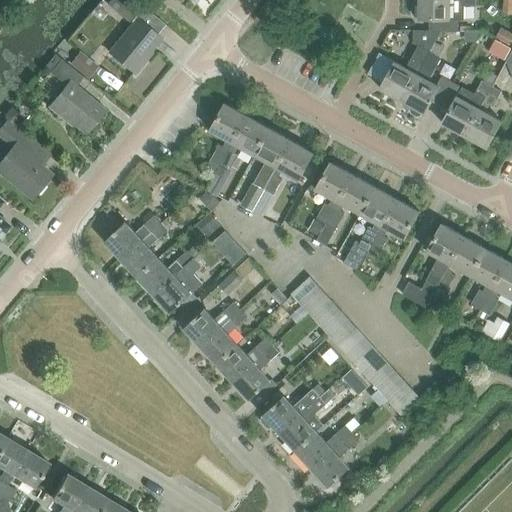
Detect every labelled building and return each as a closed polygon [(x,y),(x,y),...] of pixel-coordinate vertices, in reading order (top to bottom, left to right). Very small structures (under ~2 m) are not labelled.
[(110,0),(108,3),(130,21),(141,7),(132,0),(110,0)] [(475,0),(419,0),(419,18),(430,19),(430,30),(442,30),(458,30),(458,21),(465,21),(465,4),(475,4),(475,0)] [(145,58),(161,38),(137,19),(109,53),(134,74),(146,59),(145,58)] [(511,32),(502,27),(496,38),(509,45),(511,40),(511,32)] [(382,54),(373,71),(386,79),(380,89),(402,101),(430,52),(435,43),(435,42),(442,30),(430,30),(413,30),(413,42),(420,46),(408,68),(382,54)] [(435,43),(430,52),(440,57),(444,48),(445,48),(435,42),(435,43)] [(430,52),(402,101),(425,114),(432,101),(440,105),(454,82),(441,76),(437,84),(427,79),(440,57),(430,52)] [(75,87),(83,78),(54,54),(44,67),(67,86),(49,107),(72,125),(74,123),(86,133),(105,110),(75,87)] [(89,60),(79,73),(87,80),(98,67),(89,60)] [(454,82),(440,105),(449,110),(442,123),(464,135),(491,85),(497,76),(488,71),(482,80),(474,96),(477,97),(473,104),(460,97),(465,88),(454,82)] [(491,85),(464,135),(487,148),(502,120),(485,111),(489,105),(492,107),(501,91),(491,85)] [(216,173),(248,116),(226,104),(211,131),(227,140),(223,146),(219,144),(206,167),(216,173)] [(10,109),(4,117),(8,120),(19,129),(25,121),(10,109)] [(248,116),(220,165),(230,171),(238,155),(234,153),(238,146),(254,155),(270,128),(248,116)] [(0,135),(13,146),(0,162),(0,172),(32,199),(52,175),(41,166),(35,161),(44,150),(19,129),(8,120),(0,129),(0,135)] [(242,204),(252,210),(264,190),(291,140),(270,128),(254,155),(270,164),(266,170),(263,168),(254,184),(253,184),(242,204)] [(291,140),(264,190),(273,195),(282,179),(279,177),(282,170),(298,180),(314,153),(291,140)] [(325,203),(316,219),(326,224),(354,175),(331,162),(316,190),(332,198),(328,205),(325,203)] [(216,173),(207,189),(218,195),(231,171),(230,171),(220,165),(216,173)] [(319,236),(317,241),(326,246),(344,214),(341,212),(345,206),(360,214),(375,187),(354,175),(326,224),(319,236)] [(180,185),(165,198),(173,207),(188,193),(180,185)] [(347,264),(358,270),(370,248),(397,199),(375,187),(360,214),(376,223),(373,230),(369,227),(360,243),(358,242),(347,264)] [(206,189),(197,198),(210,212),(219,203),(206,189)] [(0,238),(10,226),(0,217),(0,198),(0,199),(0,198),(0,238)] [(397,199),(370,248),(379,254),(388,238),(385,237),(388,230),(405,239),(420,211),(397,199)] [(208,213),(195,225),(207,238),(220,226),(208,213)] [(126,222),(105,241),(121,259),(162,222),(155,215),(135,233),(126,222)] [(166,218),(162,222),(162,223),(168,230),(173,226),(166,219),(166,218)] [(316,219),(309,231),(319,236),(326,224),(316,219)] [(162,222),(121,259),(138,277),(158,258),(149,248),(168,230),(162,222)] [(426,307),(437,286),(465,237),(442,224),(427,251),(443,260),(440,267),(436,265),(423,290),(409,282),(403,294),(426,307)] [(225,231),(212,243),(219,251),(232,239),(225,231)] [(471,276),(486,249),(465,237),(437,286),(446,291),(455,276),(452,274),(456,267),(471,276)] [(196,244),(188,252),(194,259),(202,251),(196,244)] [(469,310),(478,315),(508,261),(486,249),(471,276),(487,284),(484,291),(481,289),(469,310)] [(167,268),(158,258),(138,277),(154,295),(194,259),(188,252),(187,251),(167,268)] [(200,266),(194,259),(154,295),(170,313),(202,284),(192,273),(200,266)] [(511,262),(508,261),(478,315),(486,320),(489,315),(490,315),(498,300),(495,298),(499,291),(511,298),(511,262)] [(230,296),(244,283),(234,272),(220,286),(230,296)] [(310,276),(294,291),(291,294),(299,303),(318,286),(310,276)] [(299,303),(307,311),(326,294),(318,286),(299,303)] [(277,290),(271,296),(279,306),(286,300),(277,290)] [(307,311),(315,320),(334,303),(326,294),(307,311)] [(205,310),(184,329),(200,346),(240,309),(234,302),(214,320),(205,310)] [(315,320),(323,329),(342,311),(334,303),(315,320)] [(240,309),(200,346),(217,365),(238,346),(227,335),(247,317),(240,309)] [(323,329),(331,338),(350,320),(342,311),(323,329)] [(494,322),(489,319),(482,331),(499,341),(509,323),(497,316),(494,322)] [(331,338),(339,346),(358,329),(350,320),(331,338)] [(339,346),(347,355),(366,337),(358,329),(339,346)] [(238,346),(217,365),(232,381),(272,345),(266,337),(246,355),(238,346)] [(347,355),(354,363),(374,346),(366,337),(347,355)] [(272,345),(232,381),(249,400),(259,391),(270,382),(260,370),(279,352),(272,345)] [(354,363),(362,372),(382,355),(374,346),(354,363)] [(362,372),(370,381),(389,364),(382,355),(362,372)] [(370,381),(378,390),(397,372),(389,364),(370,381)] [(378,390),(386,398),(405,381),(397,372),(378,390)] [(264,387),(259,391),(264,397),(276,386),(271,380),(270,382),(264,387)] [(405,381),(386,398),(394,407),(413,390),(405,381)] [(318,384),(312,389),(319,396),(325,391),(318,384)] [(325,391),(319,396),(326,404),(335,396),(328,388),(325,391)] [(275,404),(263,416),(279,433),(319,396),(312,389),(293,407),(284,397),(275,404)] [(281,389),(270,399),(275,404),(284,397),(286,394),(281,389)] [(394,407),(402,415),(421,398),(413,390),(394,407)] [(319,396),(279,433),(295,451),(316,432),(324,425),(317,417),(317,412),(326,404),(319,396)] [(354,417),(346,425),(352,432),(361,425),(354,417)] [(316,432),(295,451),(312,469),(352,432),(346,425),(326,443),(316,432)] [(352,432),(312,469),(328,487),(349,469),(339,458),(359,440),(352,432)] [(0,476),(0,495),(7,484),(13,475),(27,451),(6,439),(0,449),(0,466),(4,469),(0,476)] [(27,451),(13,475),(34,487),(48,464),(27,451)] [(60,511),(71,511),(87,487),(65,474),(51,498),(64,506),(60,511)] [(7,484),(0,495),(0,511),(10,511),(8,502),(15,490),(7,484)] [(99,511),(107,500),(87,487),(71,511),(99,511)] [(127,511),(107,500),(99,511),(127,511)]
